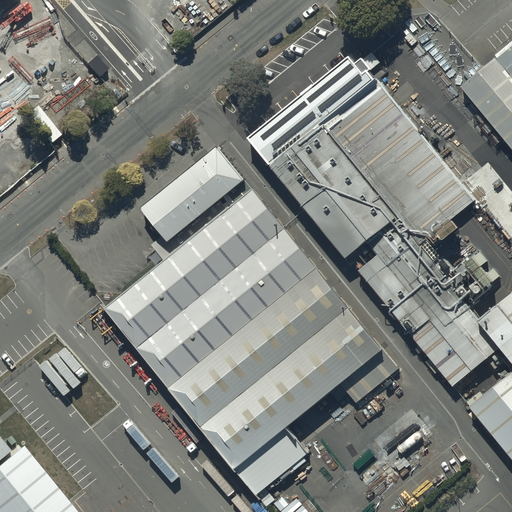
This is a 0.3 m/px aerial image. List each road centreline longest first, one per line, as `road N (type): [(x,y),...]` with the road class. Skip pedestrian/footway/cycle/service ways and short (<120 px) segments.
road 1 (tertiary): [(0,237),(290,0)]
road 2 (unknown): [(429,382),(330,466)]
